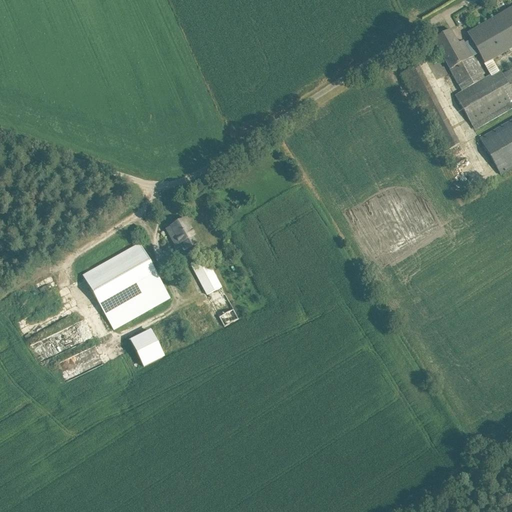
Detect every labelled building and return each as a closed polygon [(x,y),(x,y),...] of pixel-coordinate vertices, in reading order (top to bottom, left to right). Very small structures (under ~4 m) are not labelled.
[(511,7),(467,34),(490,74),(498,70),(491,60),(511,48),(511,7)] [(469,53),(463,41),(458,44),(451,30),(433,40),(447,65),(469,53)] [(469,53),(447,65),(462,91),(454,96),(472,126),(511,102),(511,69),(509,71),(501,76),(498,70),(483,78),(469,53)] [(436,101),(420,109),(423,113),(431,129),(446,121),(438,105),(436,101)] [(511,120),(476,141),(481,148),(484,147),(500,174),(511,167),(511,120)] [(195,236),(190,228),(185,219),(165,230),(175,248),(180,245),(184,252),(194,246),(190,239),(195,236)] [(140,244),(83,277),(86,282),(96,299),(113,330),(170,298),(140,244)] [(190,265),(224,328),(239,319),(206,257),(190,265)] [(150,330),(130,341),(144,368),(165,358),(164,357),(150,330)]
